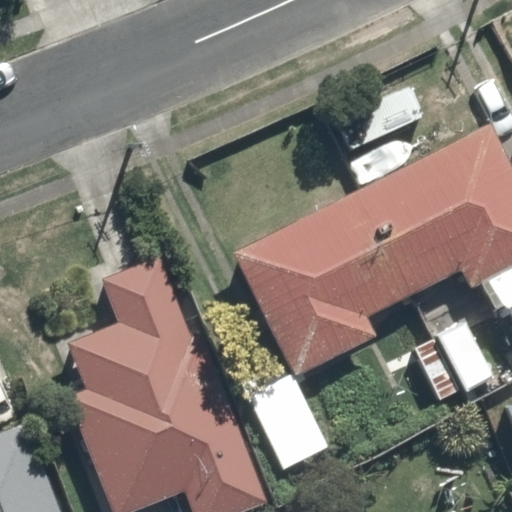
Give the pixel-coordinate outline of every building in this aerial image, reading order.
[(462,264),(475,291),(496,282),(511,274),(511,185),(484,125),(233,241),(292,369),(375,331),(364,309),(462,264)] [(172,350),(190,342),(150,256),(103,277),(120,313),(59,342),(82,392),(60,402),(111,511),(142,511),(178,496),(185,511),(230,511),(271,493),(256,460),(224,392),(198,405),(172,350)] [(511,274),(496,282),(511,316),(511,274)] [(329,444),(288,369),(241,395),(282,469),(329,444)] [(511,402),(503,407),(511,426),(511,402)] [(0,511),(60,511),(18,418),(0,425),(0,511)]
